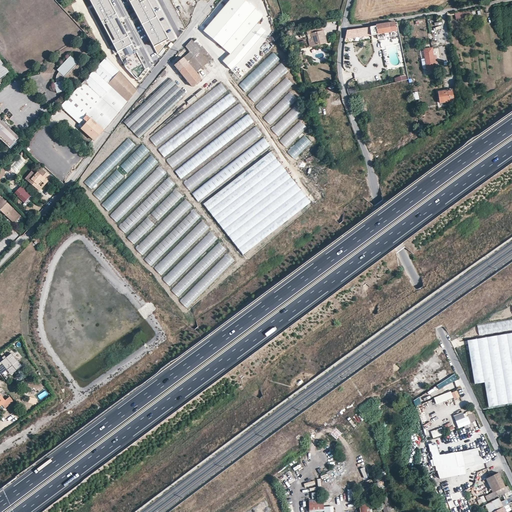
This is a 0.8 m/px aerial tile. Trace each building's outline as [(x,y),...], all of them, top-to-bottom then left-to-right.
[(108,0),(90,0),(117,52),(124,48),(132,44),(108,0)] [(147,0),(128,0),(154,47),(161,43),(168,39),(147,0)] [(160,0),(168,16),(175,12),(169,0),(160,0)] [(224,44),(256,5),(250,0),(227,0),(205,27),(224,44)] [(231,50),(264,12),(256,5),(224,44),(231,50)] [(347,30),(345,38),(350,38),(350,32),(355,31),(356,33),(370,31),(371,35),(379,33),(379,34),(390,32),(390,31),(396,30),(394,22),(389,23),(388,23),(375,25),(376,26),(370,27),(347,30)] [(233,70),(266,38),(264,32),(259,27),(224,60),(233,70)] [(317,32),(307,34),(307,35),(311,34),(312,39),(309,40),(310,46),(326,42),(323,31),(318,32),(317,32)] [(197,39),(194,42),(192,39),(186,46),(190,51),(183,58),(175,65),(192,87),(201,79),(196,73),(213,59),(197,39)] [(273,49),(266,41),(230,75),(237,82),(273,49)] [(156,52),(166,47),(164,42),(154,47),(156,52)] [(432,48),(423,49),(427,68),(435,67),(432,48)] [(282,59),(274,51),(239,84),(247,93),(282,59)] [(78,63),(70,56),(58,69),(59,70),(58,71),(57,72),(56,74),(55,75),(54,77),(54,79),(54,81),(54,82),(55,83),(52,84),(55,94),(65,91),(62,81),(63,80),(64,80),(65,79),(65,78),(65,77),(65,76),(78,63)] [(137,89),(107,56),(69,96),(83,109),(74,118),(78,122),(80,120),(81,122),(78,125),(94,140),(137,89)] [(288,71),(282,64),(248,95),(255,102),(288,71)] [(170,78),(124,122),(139,138),(141,136),(185,94),(170,78)] [(292,85),(286,78),(256,106),(263,113),(292,85)] [(227,92),(220,83),(150,137),(157,146),(227,92)] [(197,97),(205,92),(203,89),(195,94),(197,97)] [(452,89),(437,92),(439,103),(454,100),(452,89)] [(297,100),(290,92),(264,118),(271,125),(297,100)] [(230,94),(160,148),(165,155),(235,101),(230,94)] [(83,109),(69,96),(60,105),(74,118),(83,109)] [(194,96),(187,102),(189,105),(197,99),(194,96)] [(240,105),(167,160),(173,167),(245,112),(240,105)] [(302,115),(294,107),(271,129),(279,137),(302,115)] [(375,128),(378,126),(372,111),(368,112),(375,128)] [(59,116),(55,112),(42,126),(44,128),(48,124),(49,126),(59,116)] [(255,124),(247,114),(175,169),(183,180),(255,124)] [(0,122),(17,139),(18,138),(9,129),(10,128),(4,122),(5,122),(3,119),(2,120),(0,118),(0,122)] [(307,128),(300,121),(279,140),(286,148),(307,128)] [(0,122),(0,138),(9,147),(17,139),(0,122)] [(263,136),(256,127),(185,182),(192,191),(263,136)] [(311,143),(304,136),(288,152),(294,159),(311,143)] [(9,147),(0,138),(0,139),(9,148),(9,147)] [(270,146),(264,138),(193,192),(199,201),(270,146)] [(134,145),(128,139),(85,182),(91,188),(134,145)] [(149,151),(143,145),(94,193),(100,199),(149,151)] [(310,202),(271,150),(202,203),(242,254),(310,202)] [(158,163),(151,155),(102,204),(109,211),(158,163)] [(166,173),(159,166),(111,215),(117,221),(166,173)] [(48,179),(45,177),(48,173),(41,167),(36,174),(32,171),(25,179),(40,190),(43,187),(40,185),(43,181),(45,183),(48,179)] [(175,185),(168,178),(119,226),(126,233),(175,185)] [(33,197),(21,186),(15,192),(27,204),(33,197)] [(184,195),(177,188),(128,237),(135,244),(184,195)] [(0,195),(0,209),(11,219),(15,215),(18,218),(19,216),(20,217),(21,215),(0,195)] [(192,207),(185,200),(136,248),(143,255),(192,207)] [(201,218),(194,210),(145,258),(152,265),(201,218)] [(209,228),(202,221),(155,268),(162,275),(209,228)] [(217,239),(210,232),(164,278),(171,285),(217,239)] [(0,256),(11,244),(8,241),(0,249),(0,256)] [(226,250),(219,243),(172,289),(179,297),(226,250)] [(234,260),(228,254),(181,301),(187,307),(234,260)] [(511,318),(493,321),(494,331),(511,328),(511,318)] [(511,332),(468,337),(473,384),(485,383),(487,401),(511,398),(511,332)] [(11,353),(0,362),(0,370),(2,373),(12,365),(17,369),(22,365),(11,353)] [(458,380),(455,374),(437,386),(439,389),(458,380)] [(46,391),(38,395),(40,400),(48,396),(46,391)] [(453,398),(450,391),(435,398),(437,404),(453,398)] [(12,401),(9,396),(5,400),(0,393),(0,405),(2,403),(5,407),(12,401)] [(463,413),(454,416),(459,428),(470,423),(470,422),(476,420),(473,414),(472,414),(471,411),(466,413),(466,414),(464,415),(463,413)] [(431,431),(433,438),(444,434),(441,427),(431,431)] [(440,451),(428,454),(431,461),(435,460),(441,477),(460,474),(470,467),(479,458),(471,450),(442,457),(440,451)] [(364,481),(362,470),(356,471),(358,483),(364,481)] [(495,491),(505,486),(498,473),(489,477),(495,491)] [(505,486),(495,491),(498,497),(510,491),(507,485),(505,486)] [(388,495),(383,497),(388,511),(396,511),(394,504),(391,505),(388,495)] [(479,505),(487,502),(484,496),(477,499),(479,505)] [(505,511),(499,498),(485,505),(488,511),(505,511)] [(323,501),(309,502),(309,511),(324,510),(323,507),(323,501)] [(369,511),(368,502),(359,504),(359,511),(369,511)]
